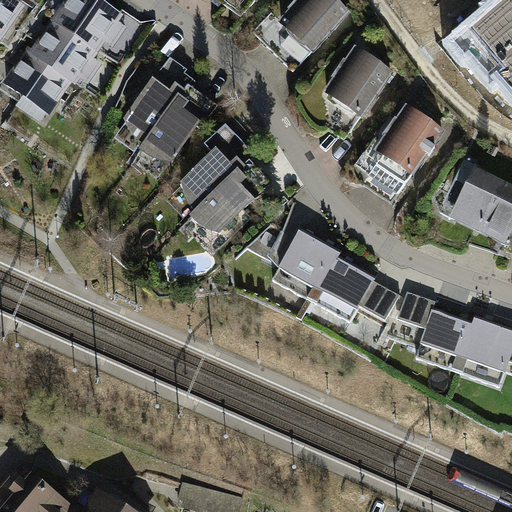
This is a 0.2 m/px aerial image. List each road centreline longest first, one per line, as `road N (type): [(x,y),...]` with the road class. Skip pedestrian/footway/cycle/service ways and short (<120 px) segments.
road 1 (residential): [(150,0),(253,77),(319,189),(394,255),(511,296)]
road 2 (track): [(379,0),(442,82),(511,138)]
